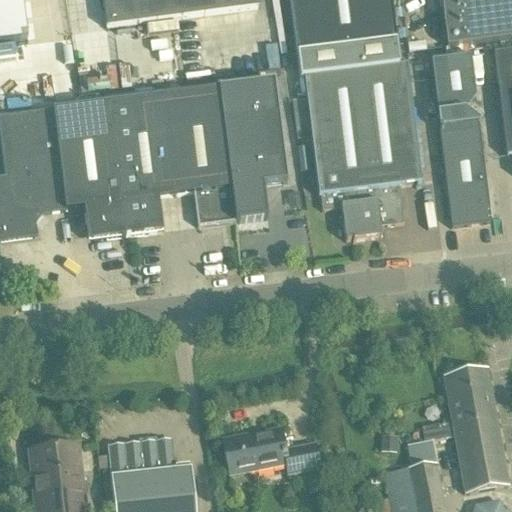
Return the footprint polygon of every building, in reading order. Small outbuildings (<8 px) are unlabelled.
[(0,0),(0,47),(27,44),(21,0),(0,0)] [(101,0),(105,31),(257,11),(255,0),(101,0)] [(395,45),(389,0),(288,0),(296,57),(299,82),(303,81),(396,69),(393,45),(395,45)] [(511,0),(439,0),(446,50),(511,41),(511,0)] [(511,54),(491,57),(505,161),(511,159),(511,54)] [(469,60),(430,65),(434,99),(437,118),(436,118),(438,132),(450,232),(490,227),(478,129),(479,129),(478,126),(464,115),(475,101),(469,60)] [(421,187),(405,67),(396,69),(303,81),(306,102),(310,140),(314,170),(318,200),(320,199),(322,215),(341,212),(345,245),(380,241),(378,227),(386,226),(386,230),(403,228),(398,190),(421,187)] [(273,85),(217,92),(234,226),(267,222),(264,206),(262,189),(286,186),(273,85)] [(197,231),(234,226),(217,92),(162,99),(175,200),(193,198),(197,231)] [(158,202),(175,200),(162,99),(108,106),(125,240),(162,236),(158,202)] [(87,245),(125,240),(108,106),(53,113),(66,214),(83,212),(87,245)] [(43,217),(66,214),(53,113),(0,119),(0,142),(5,180),(0,180),(0,244),(36,240),(35,227),(43,217)] [(307,149),(297,151),(300,174),(310,173),(307,149)] [(464,497),(507,490),(486,373),(443,381),(451,426),(421,432),(424,447),(454,441),(464,497)] [(314,447),(284,453),(280,432),(222,443),(229,481),(286,470),(288,479),(319,473),(314,447)] [(194,511),(190,472),(175,473),(171,444),(107,450),(112,511),(194,511)] [(85,511),(78,449),(28,454),(34,511),(85,511)] [(389,511),(442,511),(434,468),(383,478),(389,511)]
